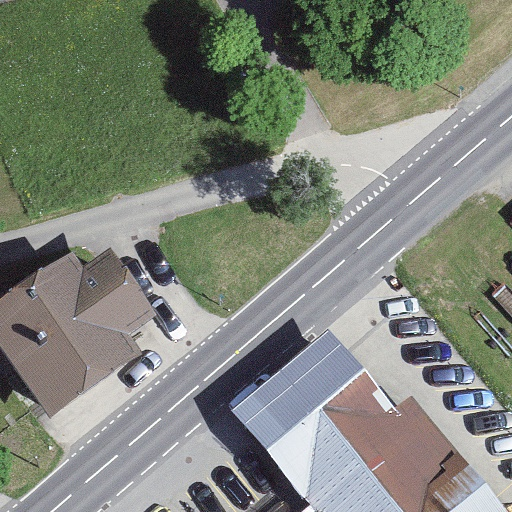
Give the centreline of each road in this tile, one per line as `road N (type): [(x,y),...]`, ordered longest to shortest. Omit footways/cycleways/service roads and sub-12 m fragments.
road 1 (secondary): [(439,181),(54,511)]
road 2 (unclassified): [(0,264),(346,164),(439,181)]
